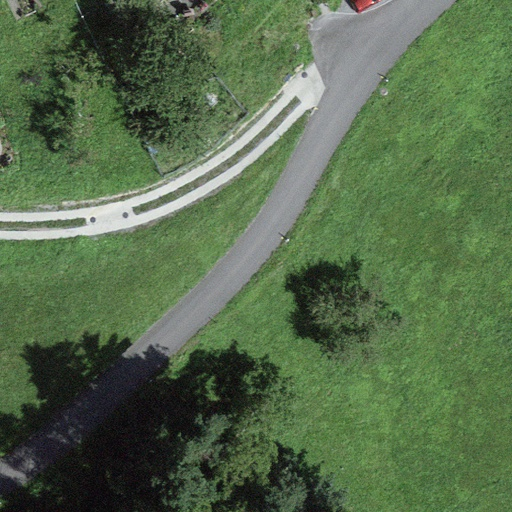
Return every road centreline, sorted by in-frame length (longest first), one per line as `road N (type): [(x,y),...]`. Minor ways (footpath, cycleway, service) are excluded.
road 1 (unclassified): [(0,479),(239,267),(361,75),(430,0)]
road 2 (track): [(403,23),(304,94),(204,191),(118,224),(0,225)]
